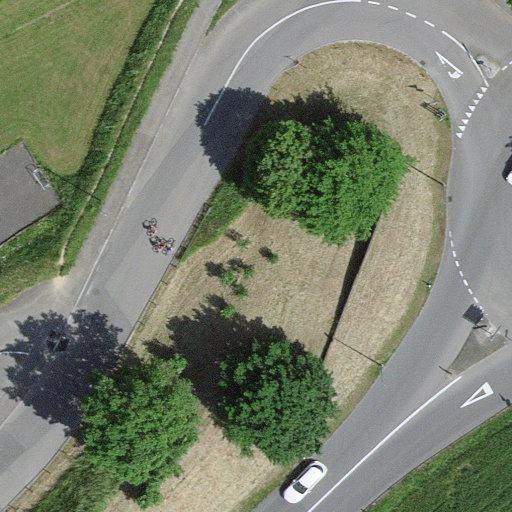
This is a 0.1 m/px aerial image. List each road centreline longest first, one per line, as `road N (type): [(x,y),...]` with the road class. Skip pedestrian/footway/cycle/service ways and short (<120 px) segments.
road 1 (residential): [(0,475),(245,52),(309,6),(354,0),(406,12)]
road 2 (primary): [(511,326),(310,511)]
road 3 (residential): [(406,12),(468,51),(511,103)]
